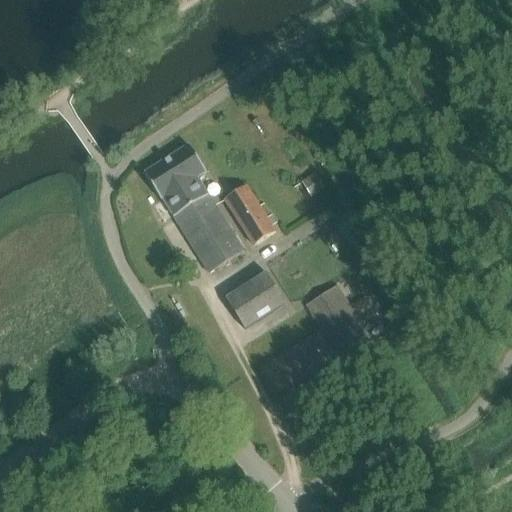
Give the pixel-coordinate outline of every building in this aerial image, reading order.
[(189,147),(145,174),(162,202),(163,201),(210,275),(245,253),(199,179),(207,175),(189,147)] [(312,199),(326,191),(316,175),(302,183),(312,199)] [(246,188),(225,202),(255,247),(275,234),(246,188)] [(267,275),(227,300),(246,331),(286,305),(267,275)] [(365,299),(351,308),(339,289),(308,308),(335,352),(380,323),(365,299)]
